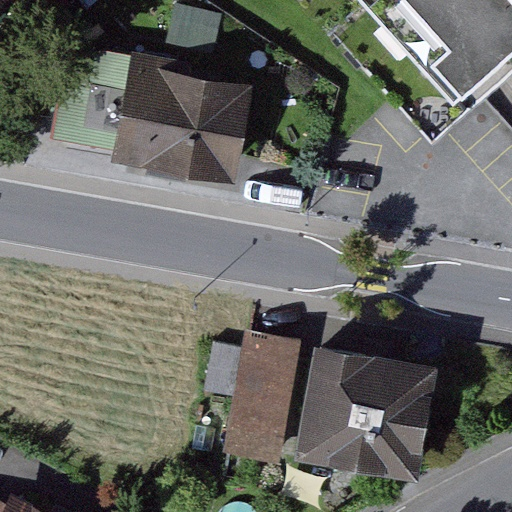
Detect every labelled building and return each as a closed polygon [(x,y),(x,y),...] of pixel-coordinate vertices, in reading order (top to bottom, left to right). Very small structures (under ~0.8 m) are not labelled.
[(0,0),(0,27),(30,5),(25,0),(0,0)] [(511,0),(371,0),(373,2),(340,33),(400,99),(445,147),(499,98),(511,86),(511,0)] [(99,92),(122,96),(131,50),(107,45),(99,92)] [(242,182),(257,90),(162,74),(147,166),(242,182)] [(441,362),(254,331),(234,447),(421,479),(441,362)] [(46,511),(19,497),(10,511),(46,511)]
